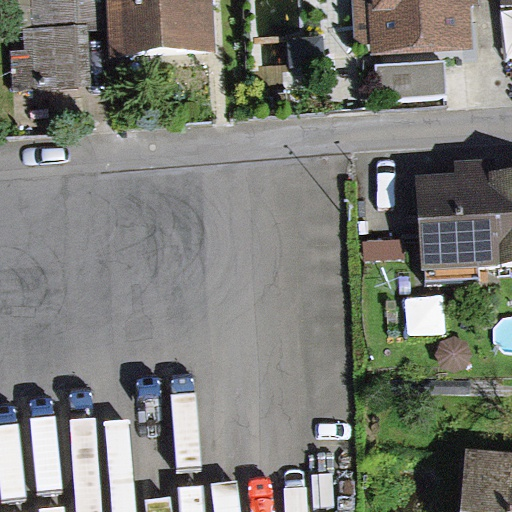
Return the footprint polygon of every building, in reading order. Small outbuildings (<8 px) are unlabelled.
[(76,21),(103,21),(102,0),(38,0),(39,47),(15,47),(15,81),(77,81),(76,21)] [(205,46),(203,0),(120,0),(122,48),(205,46)] [(380,0),(380,37),(458,37),(458,0),(380,0)] [(511,255),(511,175),(418,182),(423,245),(469,242),(470,259),(511,255)] [(468,511),(511,511),(511,464),(471,462),(468,511)]
